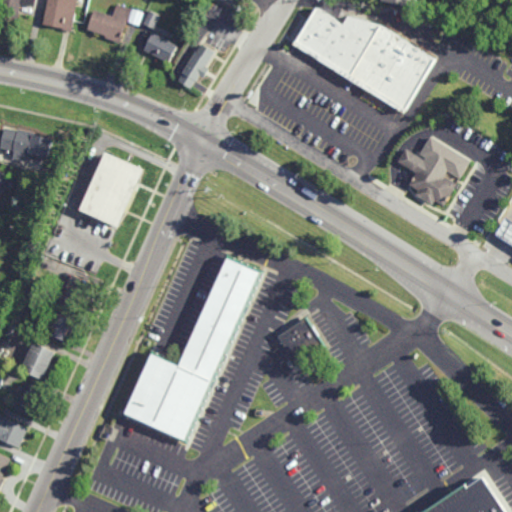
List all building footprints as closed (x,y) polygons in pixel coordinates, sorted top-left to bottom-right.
[(2,0),(0,12),(0,18),(18,22),(20,12),(34,15),(37,0),(2,0)] [(50,0),(45,23),(71,31),(76,10),(71,9),(73,0),(50,0)] [(90,29),(123,41),(133,9),(118,4),(115,16),(96,10),(90,29)] [(297,46),(408,115),(441,59),(385,26),(352,15),(346,26),(321,9),(297,46)] [(154,28),(144,24),(150,10),(160,15),(154,28)] [(147,51),(170,62),(178,45),(154,34),(147,51)] [(184,81),(195,88),(202,75),(208,78),(213,69),(209,66),(217,52),(205,45),(184,81)] [(2,147),(16,151),(14,158),(22,160),(25,149),(30,151),(31,132),(19,129),(19,130),(7,128),(2,147)] [(403,164),(420,175),(413,187),(423,193),(421,198),(436,208),(439,204),(447,209),(461,186),(449,179),(453,173),(431,159),(429,162),(411,150),(403,164)] [(87,211),(127,227),(132,215),(143,188),(150,171),(111,154),(87,211)] [(0,204),(12,176),(0,171),(0,204)] [(511,245),(511,221),(507,219),(497,237),(511,245)] [(234,260),(265,274),(190,445),(126,416),(154,353),(187,368),(234,260)] [(63,301),(80,310),(92,282),(75,276),(63,301)] [(57,313),(77,320),(67,340),(47,331),(57,313)] [(282,340),(295,358),(301,366),(327,347),(308,321),(282,340)] [(37,344),(59,353),(46,380),(24,369),(37,344)] [(33,416),(47,390),(26,380),(15,408),(33,416)] [(0,438),(21,448),(29,427),(0,415),(0,438)] [(0,495),(0,455),(14,461),(3,482),(7,484),(0,495)] [(488,480),(509,511),(439,511),(448,506),(488,480)]
